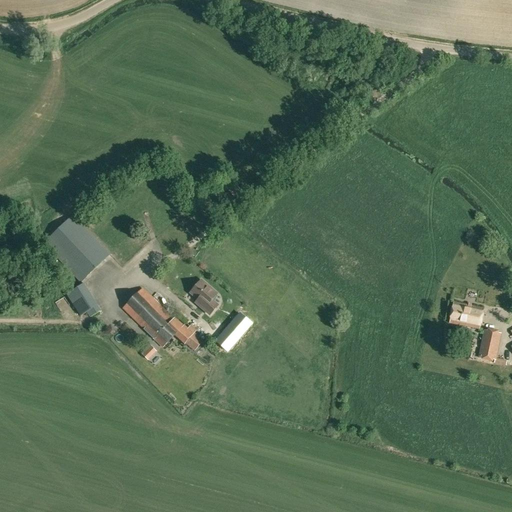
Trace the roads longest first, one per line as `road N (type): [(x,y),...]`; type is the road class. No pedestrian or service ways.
road 1 (unclassified): [(511,57),(221,0)]
road 2 (track): [(59,57),(101,167),(93,190),(40,232)]
